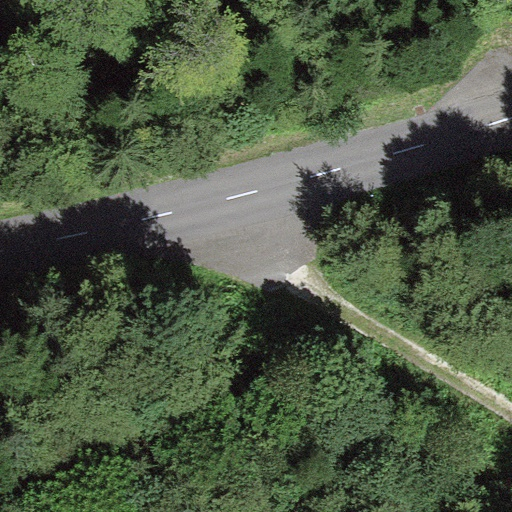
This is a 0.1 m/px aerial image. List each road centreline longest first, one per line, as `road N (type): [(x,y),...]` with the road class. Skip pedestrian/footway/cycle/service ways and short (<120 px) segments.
road 1 (tertiary): [(0,242),(511,114)]
road 2 (track): [(144,212),(420,335),(511,398)]
